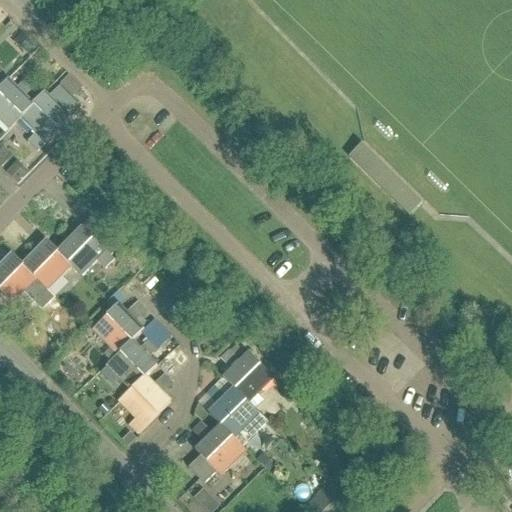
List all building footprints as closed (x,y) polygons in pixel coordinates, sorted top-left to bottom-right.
[(35,45),(23,33),(14,42),(26,55),(35,45)] [(0,123),(8,132),(19,121),(19,120),(33,106),(33,105),(27,99),(37,89),(27,79),(17,90),(8,81),(0,88),(0,123)] [(62,88),(77,102),(85,94),(71,79),(62,88)] [(33,106),(19,120),(20,121),(36,137),(29,145),(37,153),(45,145),(70,120),(82,108),(77,102),(62,88),(50,100),(44,94),(33,105),(33,106)] [(57,252),(57,253),(71,266),(71,267),(82,277),(97,262),(106,272),(116,262),(110,257),(121,246),(103,229),(93,239),(82,228),(57,252)] [(47,242),(22,266),(22,267),(36,280),(35,281),(46,291),(71,267),(71,266),(57,253),(57,252),(47,242)] [(22,267),(22,266),(11,255),(0,266),(0,294),(11,305),(35,281),(36,280),(22,267)] [(112,310),(123,299),(119,295),(108,306),(112,310)] [(118,305),(92,330),(117,355),(117,356),(132,342),(141,334),(143,331),(137,325),(138,323),(148,314),(139,305),(130,315),(128,316),(118,305)] [(45,339),(58,323),(50,315),(36,331),(45,339)] [(117,356),(106,368),(130,392),(131,392),(145,378),(157,367),(150,360),(158,351),(150,343),(141,351),(132,342),(117,356)] [(222,381),(233,391),(234,391),(248,405),(249,405),(273,380),(247,354),(239,362),(229,352),(220,361),(230,371),(224,377),(222,379),(221,380),(222,381)] [(130,392),(119,403),(138,423),(131,430),(137,436),(144,429),(170,404),(164,397),(174,387),(165,378),(154,388),(145,378),(131,392),(130,392)] [(222,381),(215,388),(226,398),(233,391),(222,381)] [(233,391),(226,398),(215,388),(207,397),(217,407),(208,415),(219,427),(220,427),(234,441),(234,440),(243,449),(268,424),(249,405),(248,405),(234,391),(233,391)] [(98,412),(104,418),(110,412),(104,406),(98,412)] [(220,427),(219,427),(211,434),(202,425),(193,433),(203,443),(194,451),(200,457),(189,469),(204,484),(215,473),(220,477),(245,452),(243,449),(234,440),(234,441),(220,427)] [(269,475),(276,468),(264,457),(258,464),(269,475)] [(0,498),(13,486),(6,478),(0,483),(0,498)] [(13,486),(0,498),(0,502),(6,508),(21,493),(13,486)] [(326,489),(308,508),(312,511),(340,511),(345,507),(337,499),(326,489)]
